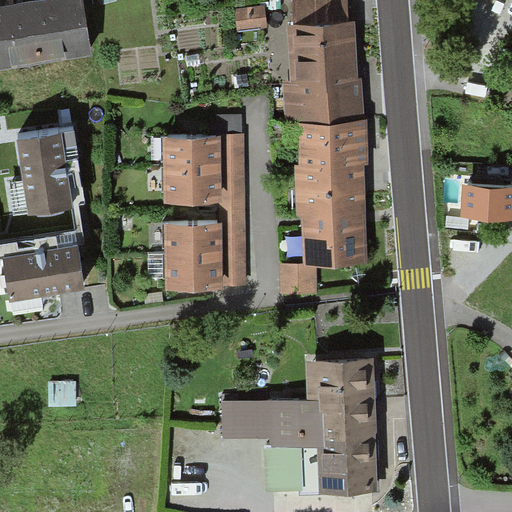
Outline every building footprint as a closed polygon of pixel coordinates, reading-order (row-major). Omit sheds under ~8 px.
[(0,63),(90,49),(82,0),(6,0),(0,1),(0,63)] [(350,22),(348,0),(295,0),(298,25),(289,26),(293,82),(282,82),(285,123),(299,122),(367,120),(364,78),(359,78),(357,22),(350,22)] [(266,2),(235,6),(238,29),(269,25),(266,2)] [(78,144),(74,119),(18,127),(29,201),(72,195),(67,164),(65,146),(78,144)] [(316,264),(368,262),(364,167),(369,167),(367,120),(299,122),(300,164),(294,164),(296,217),(304,217),(305,264),(316,264)] [(166,199),(222,198),(221,177),(221,153),(221,132),(165,132),(166,199)] [(245,132),(221,132),(221,153),(221,177),(222,198),(222,219),(222,240),(222,263),(222,286),(245,286),(245,132)] [(511,176),(464,174),(463,207),(511,208),(511,176)] [(166,286),(222,286),(222,263),(222,240),(222,219),(165,219),(166,286)] [(43,286),(86,280),(79,234),(5,246),(13,303),(45,298),(43,286)] [(305,264),(280,265),(280,295),(316,294),(316,264),(305,264)] [(379,403),(377,348),(306,351),(308,392),(225,395),(226,433),(270,431),(270,441),(265,441),(267,488),(297,487),(297,492),(382,488),(379,403)] [(76,378),(49,379),(50,404),(77,403),(76,378)]
